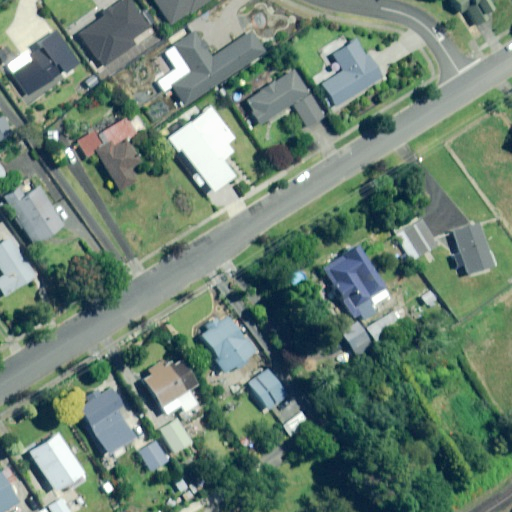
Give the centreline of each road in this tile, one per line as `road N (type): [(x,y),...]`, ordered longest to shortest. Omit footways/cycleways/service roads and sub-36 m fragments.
road 1 (residential): [(0,382),(469,89)]
road 2 (residential): [(338,0),(423,23),(469,89)]
